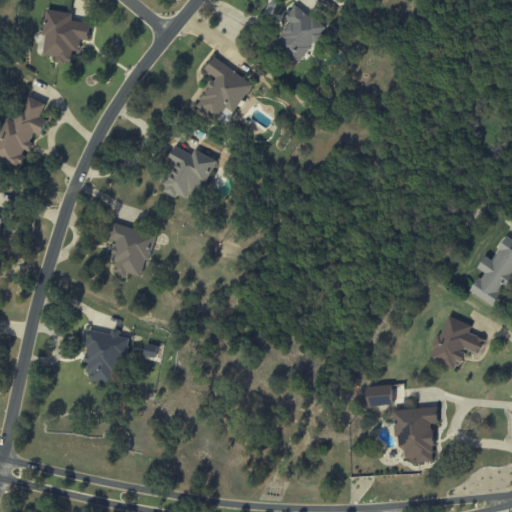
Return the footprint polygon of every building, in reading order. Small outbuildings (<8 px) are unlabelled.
[(289,23),(272,46),(297,64),(324,28),(294,5),(284,19),(289,23)] [(72,14),(44,10),(38,54),(56,57),(55,63),(70,65),(72,51),(78,52),(80,40),(88,41),(90,24),(71,21),(72,14)] [(195,108),(225,126),(229,119),(252,82),(212,58),(204,71),(214,77),(195,108)] [(0,132),(0,160),(20,168),(26,152),(27,152),(35,133),(40,136),(46,120),(40,118),(45,104),(26,96),(15,122),(6,118),(0,132)] [(214,160),(194,150),(191,155),(175,147),(166,165),(170,167),(158,190),(176,199),(178,195),(193,203),(214,160)] [(111,224),(108,239),(115,241),(110,260),(116,262),(113,273),(126,277),(127,274),(142,278),(154,235),(111,224)] [(470,293),(495,307),(511,277),(511,240),(505,237),(491,261),(484,257),(477,269),(482,272),(470,293)] [(484,339),(468,333),(471,325),(445,316),(429,360),(457,370),(464,351),(478,356),(484,339)] [(128,338),(119,337),(120,330),(112,329),(111,334),(89,330),(82,363),(87,363),(85,372),(91,374),(89,380),(118,386),(128,338)] [(157,346),(145,344),(143,356),(155,358),(157,346)] [(391,405),(391,386),(366,387),(367,406),(391,405)] [(394,410),(398,459),(415,458),(415,463),(434,462),(431,424),(438,424),(436,407),(394,410)]
